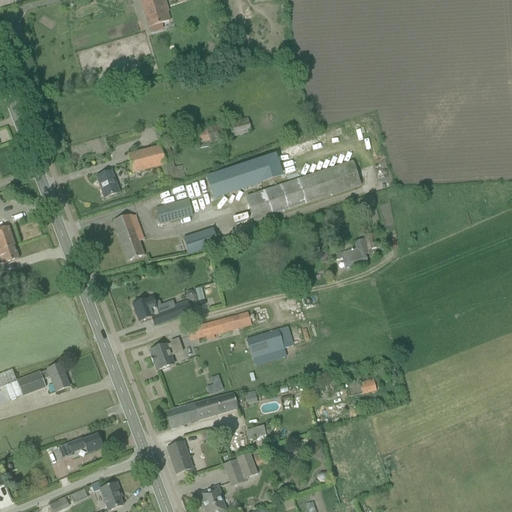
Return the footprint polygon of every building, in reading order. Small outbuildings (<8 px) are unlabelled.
[(140,0),(149,28),(150,28),(162,24),(168,22),(165,13),(168,12),(164,0),(140,0)] [(194,133),(197,145),(210,141),(211,143),(252,133),(248,119),(194,133)] [(160,169),(164,184),(178,181),(170,147),(128,156),(132,175),(160,169)] [(281,154),(212,179),(221,203),(288,177),(281,154)] [(352,162),(245,198),(254,222),(361,187),(352,162)] [(97,178),(104,198),(120,192),(113,172),(97,178)] [(357,200),(359,207),(369,204),(369,206),(375,204),(373,195),(357,200)] [(156,209),(160,225),(193,216),(188,200),(156,209)] [(122,219),(113,222),(128,262),(137,259),(143,257),(144,256),(139,242),(130,216),(122,219)] [(0,243),(3,242),(6,249),(14,246),(8,228),(0,230),(0,243)] [(183,239),(188,256),(218,246),(212,230),(183,239)] [(369,255),(385,250),(384,244),(374,246),(371,235),(364,237),(365,239),(355,242),(357,249),(335,255),(336,261),(342,260),(345,271),(350,270),(350,267),(368,263),(365,255),(369,254),(369,255)] [(335,237),(326,239),(329,252),(337,250),(335,237)] [(0,256),(3,265),(9,263),(19,260),(14,247),(15,247),(14,246),(6,249),(3,242),(0,243),(0,256)] [(188,292),(186,296),(187,299),(191,301),(194,300),(196,296),(195,293),(191,291),(188,292)] [(151,319),(154,327),(192,313),(188,302),(174,307),(175,309),(159,316),(152,299),(133,306),(139,323),(151,319)] [(187,330),(190,342),(251,325),(248,314),(187,330)] [(246,340),(252,360),(293,347),(287,328),(246,340)] [(155,366),(157,372),(161,370),(162,372),(169,369),(168,368),(173,366),(170,357),(182,352),(178,340),(170,343),(171,345),(166,347),(166,346),(149,352),(152,358),(151,359),(153,366),(155,366)] [(40,374),(17,383),(22,397),(45,388),(43,382),(50,379),(56,393),(69,388),(61,366),(47,371),(40,374)] [(12,372),(0,376),(0,389),(5,388),(10,401),(22,397),(17,383),(12,372)] [(206,387),(208,395),(222,391),(219,376),(211,378),(213,386),(206,387)] [(373,379),(359,383),(363,395),(376,392),(373,379)] [(253,392),(245,395),(246,400),(247,401),(255,399),(253,392)] [(166,413),(171,430),(181,427),(205,419),(205,420),(237,410),(232,395),(176,410),(166,413)] [(248,431),(251,441),(267,435),(264,426),(248,431)] [(200,435),(202,442),(223,438),(221,430),(200,435)] [(59,448),(58,449),(62,460),(63,460),(72,456),(71,454),(85,448),(88,455),(102,449),(98,436),(88,439),(83,442),(82,440),(68,445),(59,448)] [(167,449),(176,476),(193,470),(189,461),(183,443),(176,446),(167,449)] [(224,466),(232,489),(247,484),(246,480),(258,476),(250,455),(236,459),(237,462),(224,466)] [(255,458),(258,466),(266,463),(262,455),(255,458)] [(317,476),(317,480),(320,483),(324,484),(327,481),(328,477),(325,474),(321,473),(317,476)] [(100,491),(108,511),(109,511),(122,507),(117,494),(120,493),(116,484),(100,491)] [(204,510),(205,511),(224,511),(219,497),(221,496),(218,488),(207,492),(207,493),(199,495),(202,504),(203,504),(205,509),(204,510)] [(71,496),(73,500),(83,497),(81,492),(71,496)] [(51,507),(54,511),(55,511),(58,511),(59,511),(69,508),(66,502),(65,502),(64,501),(51,507)]
